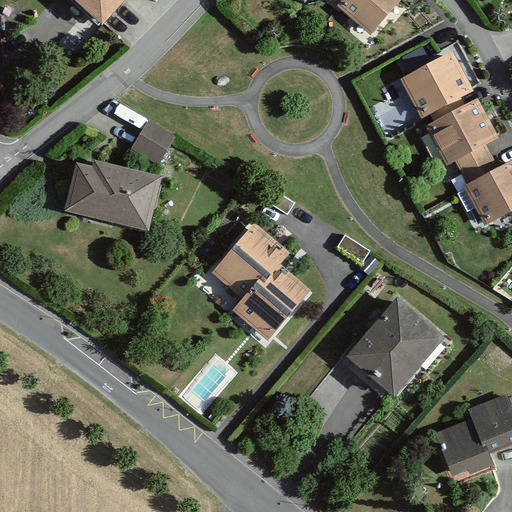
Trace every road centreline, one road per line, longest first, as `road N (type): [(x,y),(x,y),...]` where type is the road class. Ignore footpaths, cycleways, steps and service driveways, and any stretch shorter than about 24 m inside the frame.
road 1 (residential): [(0,298),(281,511)]
road 2 (residential): [(190,0),(116,77),(0,163)]
road 3 (residential): [(449,0),(511,102)]
